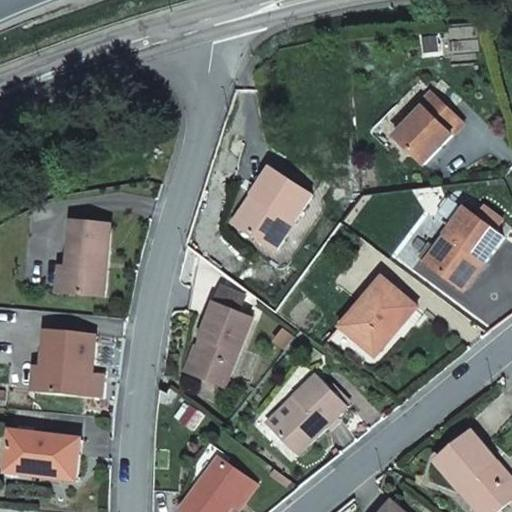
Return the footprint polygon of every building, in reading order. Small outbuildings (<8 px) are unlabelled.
[(398,137),(426,164),(466,124),(435,93),(424,105),(427,109),(398,137)] [(241,224),(276,248),(313,192),(273,165),(256,191),(261,195),(241,224)] [(484,257),(488,260),(509,234),(500,228),(507,217),(488,203),(481,214),(469,206),(430,260),(463,284),(484,257)] [(65,295),(104,298),(111,227),(72,223),(68,270),(65,295)] [(59,294),(65,295),(68,270),(61,269),(59,294)] [(398,329),(419,305),(385,275),(343,324),(370,348),(392,323),(398,329)] [(254,315),(238,308),(245,292),(221,283),(201,335),(208,337),(194,371),(227,384),(254,315)] [(370,348),(377,353),(398,329),(392,323),(370,348)] [(284,327),(276,338),(286,345),(293,334),(284,327)] [(41,393),(90,397),(95,337),(46,333),(43,369),(41,393)] [(194,371),(208,337),(201,335),(188,368),(194,371)] [(33,392),(41,393),(43,369),(36,369),(33,392)] [(276,429),(301,453),(350,403),(319,373),(296,396),(302,402),(276,429)] [(490,511),(499,511),(511,501),(511,478),(474,433),(439,463),(463,492),(469,488),(490,511)] [(42,481),(77,484),(81,440),(10,434),(7,470),(43,474),(42,481)] [(209,475),(215,479),(229,460),(223,456),(209,475)] [(186,508),(191,511),(230,511),(255,479),(229,460),(215,479),(209,475),(186,508)] [(42,481),(43,474),(7,470),(6,483),(42,486),(42,481)] [(490,511),(469,488),(463,492),(480,511),(490,511)]
